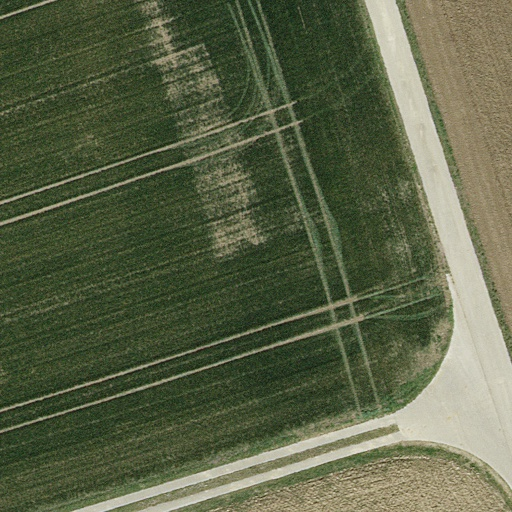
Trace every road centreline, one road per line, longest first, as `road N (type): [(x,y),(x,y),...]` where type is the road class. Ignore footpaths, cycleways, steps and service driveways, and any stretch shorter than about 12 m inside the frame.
road 1 (track): [(511,429),(377,0)]
road 2 (track): [(500,395),(117,511)]
